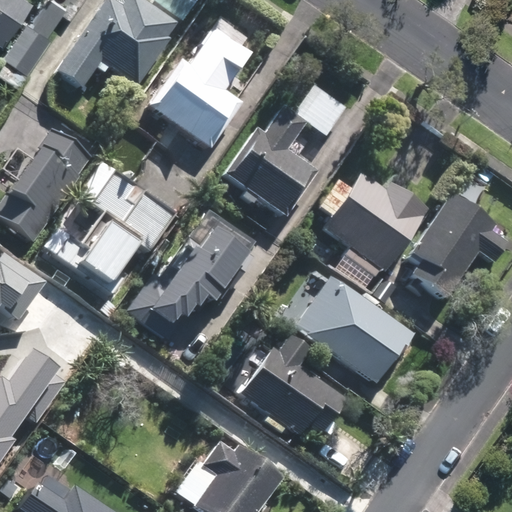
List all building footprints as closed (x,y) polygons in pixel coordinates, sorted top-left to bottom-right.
[(0,0),(0,43),(27,3),(22,0),(0,0)] [(44,37),(62,9),(48,0),(42,0),(26,25),(23,23),(1,58),(4,61),(0,66),(0,78),(16,89),(26,74),(24,73),(47,39),(44,37)] [(179,21),(148,0),(127,0),(124,4),(117,0),(107,0),(101,9),(59,69),(60,69),(85,86),(104,59),(141,85),(173,38),(169,36),(179,21)] [(196,0),(153,0),(183,20),(196,0)] [(215,27),(199,51),(189,65),(181,59),(148,106),(172,122),(167,129),(178,137),(183,129),(208,147),(211,149),(239,108),(242,105),(243,102),(241,101),(226,90),(252,52),(215,27)] [(296,112),(328,134),(348,106),(316,84),(296,112)] [(287,148),(306,121),(282,104),(263,132),(255,126),(223,172),(246,188),(242,195),(253,202),(257,196),(286,216),(318,170),(287,148)] [(0,224),(28,244),(88,160),(47,131),(0,196),(0,224)] [(109,171),(85,205),(98,214),(77,246),(63,236),(50,256),(109,296),(122,278),(116,274),(135,246),(146,253),(172,214),(109,171)] [(376,278),(420,215),(382,188),(377,195),(353,178),(314,235),(376,278)] [(496,260),(510,240),(493,229),(497,223),(451,192),(410,251),(421,258),(411,272),(448,297),(479,249),(496,260)] [(224,294),(252,251),(217,228),(210,240),(203,236),(194,250),(184,243),(156,286),(146,280),(123,315),(164,341),(182,314),(186,317),(194,305),(203,310),(209,300),(214,303),(221,292),(224,294)] [(324,267),(335,251),(311,235),(301,252),(324,267)] [(0,303),(1,302),(20,315),(44,281),(4,254),(0,260),(0,303)] [(408,336),(323,279),(290,328),(301,335),(300,337),(371,385),(395,348),(398,350),(408,336)] [(293,368),(304,352),(284,338),(273,354),(267,350),(235,396),(263,416),(259,423),(276,435),(280,428),(294,437),(301,427),(315,436),(340,400),(293,368)] [(0,458),(14,439),(10,436),(25,416),(35,423),(64,381),(54,374),(59,367),(31,348),(8,381),(0,375),(0,458)] [(226,453),(212,443),(195,467),(208,477),(188,506),(195,511),(254,511),(277,479),(231,446),(226,453)] [(40,472),(18,505),(29,511),(114,511),(75,486),(71,492),(40,472)]
